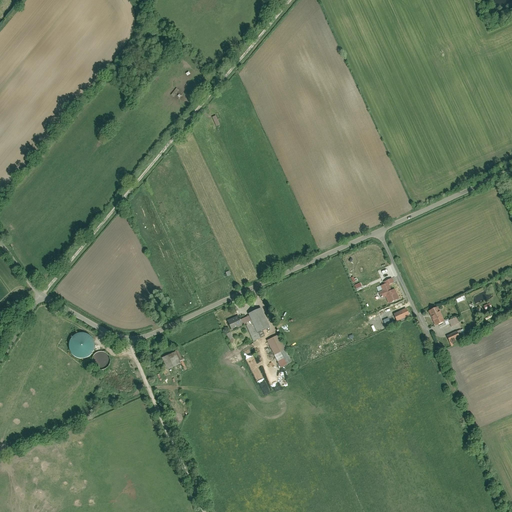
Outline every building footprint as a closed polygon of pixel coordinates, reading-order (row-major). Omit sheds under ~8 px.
[(213,117),(217,126),(222,124),(218,115),(213,117)] [(391,278),(382,282),(383,284),(380,285),(382,290),(377,293),(380,298),(384,296),(388,304),(399,299),(394,288),(390,289),(388,285),(393,283),(391,278)] [(436,307),(427,312),(433,326),(443,321),(436,307)] [(404,308),(391,314),(395,322),(408,316),(404,308)] [(259,309),(247,314),(256,333),(263,330),(268,328),(259,309)] [(256,333),(247,314),(227,323),(230,330),(245,323),(253,341),(259,339),(256,333)] [(455,317),(444,322),(445,324),(448,323),(449,327),(458,323),(455,317)] [(263,330),(256,333),(259,339),(265,336),(263,330)] [(455,331),(445,336),(448,343),(458,338),(455,331)] [(95,357),(95,334),(74,334),(74,357),(95,357)] [(279,334),(266,341),(272,355),(286,348),(279,334)] [(286,348),(272,355),(278,367),(291,360),(286,348)] [(177,353),(165,358),(172,374),(184,368),(177,353)]
